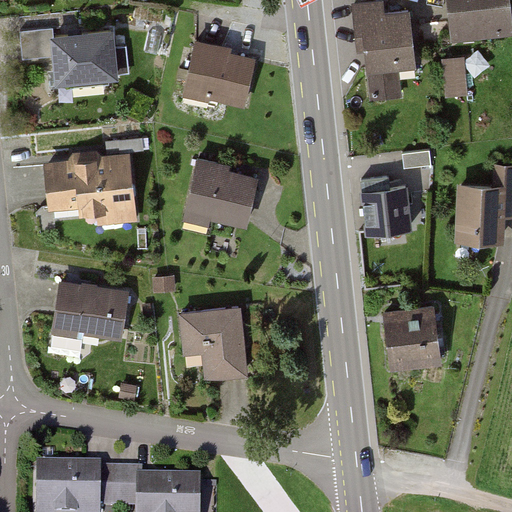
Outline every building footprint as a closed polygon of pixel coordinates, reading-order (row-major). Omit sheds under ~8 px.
[(424,49),(418,3),(383,7),(381,0),(356,0),(360,31),(367,31),(374,92),(407,88),(403,52),(424,49)] [(511,35),(511,15),(510,0),(448,0),(453,42),(511,35)] [(117,25),(50,31),(54,74),(122,68),(117,25)] [(191,37),(181,82),(246,97),(256,52),(191,37)] [(470,55),(445,57),(447,89),(472,87),(470,55)] [(133,155),(46,160),(49,205),(83,203),(84,212),(136,209),(133,155)] [(196,159),(185,201),(251,218),(262,176),(196,159)] [(495,189),(457,189),(456,242),(502,242),(502,215),(511,215),(511,170),(495,170),(495,189)] [(412,229),(409,191),(361,195),(364,232),(412,229)] [(133,284),(63,273),(55,319),(126,330),(133,284)] [(245,301),(183,305),(186,345),(208,343),(210,367),(249,364),(245,301)] [(387,309),(393,361),(444,356),(439,303),(387,309)] [(121,466),(36,464),(35,511),(98,511),(99,507),(120,507),(121,466)] [(121,466),(120,507),(142,508),(142,511),(205,511),(207,477),(144,476),(145,467),(121,466)]
